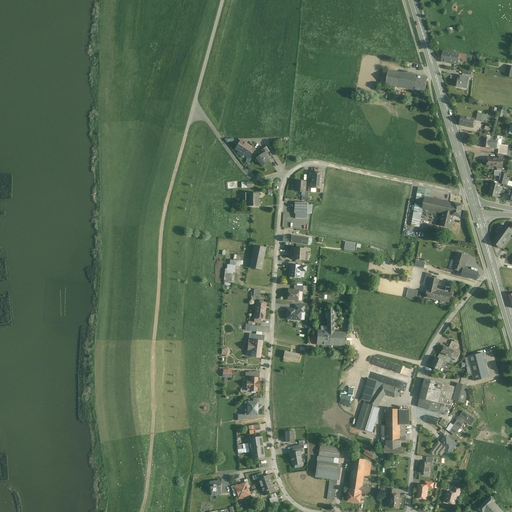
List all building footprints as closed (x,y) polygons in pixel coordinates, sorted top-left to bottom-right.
[(453,52),(443,51),(441,62),(458,65),(459,59),(459,53),(453,53),(453,52)] [(388,71),(383,70),(382,76),(380,85),(386,85),(388,71)] [(405,74),(388,71),(386,85),(402,88),(405,74)] [(417,76),(405,74),(402,88),(415,90),(417,76)] [(427,77),(417,76),(415,90),(425,92),(427,77)] [(469,78),(459,76),(457,87),(461,87),(461,86),(467,87),(466,88),(467,88),(469,78)] [(509,111),(499,108),(498,116),(502,117),(503,115),(508,116),(509,111)] [(474,119),(461,116),(459,125),(473,128),(474,119)] [(486,138),(483,137),(483,138),(482,147),(490,148),(496,149),(496,148),(497,139),(491,138),(486,138)] [(242,141),(240,142),(235,149),(242,154),(248,145),(242,141)] [(248,145),(242,154),(248,158),(251,155),(254,151),(253,148),(248,145)] [(499,145),(499,148),(498,154),(507,155),(508,146),(499,145)] [(263,153),(256,157),(259,162),(261,166),(269,161),(265,155),(264,152),(263,153)] [(503,157),(497,157),(497,159),(488,158),(487,165),(496,166),(496,168),(502,169),(503,157)] [(321,173),(312,172),(312,178),(311,188),(320,189),(321,184),(321,173)] [(305,182),(296,181),(295,191),(304,192),(305,192),(305,191),(305,182)] [(500,185),(492,183),(491,185),(491,186),(489,195),(497,198),(500,185)] [(426,189),(418,188),(414,209),(411,226),(419,227),(422,211),(423,210),(425,198),(426,189)] [(259,193),(247,193),(247,201),(247,202),(247,206),(259,206),(259,193)] [(429,199),(425,198),(423,210),(443,214),(451,215),(453,208),(454,203),(429,199)] [(463,205),(454,203),(453,208),(451,215),(453,216),(460,217),(463,205)] [(294,208),(294,213),(295,213),(295,218),(307,219),(307,214),(307,209),(294,208)] [(451,215),(443,214),(440,225),(450,227),(453,216),(451,215)] [(511,230),(505,225),(501,230),(493,242),(496,244),(501,248),(511,232),(511,230)] [(308,238),(297,236),(296,238),(296,243),(307,245),(308,238)] [(356,244),(346,243),(345,249),(355,251),(356,244)] [(266,248),(254,245),(249,268),(261,270),(266,248)] [(303,249),(292,248),(291,256),(296,257),(296,259),(307,260),(307,252),(303,252),(303,249)] [(469,256),(458,253),(455,261),(453,269),(452,269),(462,272),(462,270),(463,270),(465,262),(467,262),(469,256)] [(307,266),(289,264),(288,277),(300,278),(300,271),(307,272),(307,266)] [(227,265),(227,270),(232,270),(231,280),(232,281),(235,266),(227,265)] [(463,270),(462,270),(462,272),(460,277),(475,281),(477,274),(463,270)] [(439,280),(430,278),(429,283),(428,286),(426,297),(428,298),(440,300),(442,291),(437,290),(439,280)] [(232,286),(225,285),(224,292),(231,293),(232,286)] [(417,291),(407,289),(406,298),(416,300),(416,298),(417,291)] [(294,290),(288,290),(287,300),(298,301),(298,292),(298,291),(294,290)] [(451,294),(442,291),(440,300),(449,302),(451,294)] [(263,301),(259,301),(259,302),(256,302),(254,318),(261,319),(264,319),(266,303),(263,303),(263,301)] [(285,309),(285,319),(300,320),(301,311),(295,311),(295,309),(285,309)] [(327,331),(323,331),(322,345),(327,345),(344,346),(345,332),(334,332),(327,331)] [(251,357),(260,358),(262,341),(261,341),(254,340),(254,334),(249,334),(247,350),(252,351),(251,357)] [(458,344),(452,341),(449,348),(455,351),(458,344)] [(448,349),(443,346),(438,358),(445,362),(448,356),(446,354),(448,349)] [(455,351),(449,348),(448,349),(446,354),(448,356),(458,360),(461,353),(455,351)] [(299,354),(285,351),(283,358),(298,361),(299,354)] [(478,354),(468,357),(474,381),(489,377),(483,353),(478,354)] [(438,358),(435,357),(431,366),(440,370),(442,366),(443,366),(444,367),(446,362),(445,362),(438,358)] [(378,366),(380,360),(373,358),(371,364),(378,366)] [(409,377),(372,365),(370,371),(406,383),(409,377)] [(257,378),(251,378),(250,381),(247,381),(247,388),(251,388),(251,391),(251,393),(255,393),(255,391),(257,391),(257,388),(258,388),(258,384),(257,384),(257,378)] [(369,402),(382,384),(368,379),(362,400),(365,401),(365,400),(369,402)] [(456,387),(443,384),(437,382),(425,379),(420,398),(442,404),(452,407),(453,400),(456,387)] [(466,386),(457,383),(456,387),(453,400),(464,402),(467,391),(466,390),(467,387),(466,387),(466,386)] [(396,388),(382,384),(369,402),(370,403),(374,405),(376,407),(377,407),(385,395),(395,398),(396,388)] [(442,404),(420,398),(418,407),(439,413),(442,404)] [(356,428),(362,430),(370,403),(369,402),(365,400),(365,401),(356,428)] [(253,402),(248,402),(248,403),(248,414),(248,415),(257,415),(257,402),(253,402)] [(374,405),(370,403),(362,430),(372,433),(380,408),(377,408),(377,407),(376,407),(374,405)] [(400,409),(386,409),(386,440),(400,441),(400,425),(400,409)] [(409,409),(400,409),(400,425),(406,425),(409,425),(409,409)] [(450,431),(455,435),(459,430),(464,421),(469,415),(463,411),(453,426),(450,431)] [(469,415),(464,421),(466,423),(467,421),(471,424),(475,419),(469,415)] [(439,419),(430,416),(428,423),(436,426),(439,419)] [(450,431),(453,426),(443,418),(439,423),(450,431)] [(293,431),(285,432),(285,442),(294,442),(293,431)] [(444,451),(449,454),(456,444),(446,436),(439,445),(445,449),(444,450),(444,451)] [(261,437),(249,438),(250,444),(252,444),(252,448),(263,446),(261,437)] [(445,449),(439,445),(437,448),(435,446),(430,453),(433,455),(434,453),(437,455),(438,453),(441,455),(442,453),(444,451),(444,450),(445,449)] [(263,446),(252,448),(253,452),(251,453),(252,458),(264,456),(263,446)] [(344,450),(320,446),(315,478),(331,480),(328,499),(335,500),(337,481),(339,482),(344,450)] [(375,453),(367,448),(363,453),(372,459),(375,454),(375,453)] [(301,463),(299,452),(293,453),(291,453),(293,465),(301,463)] [(355,458),(354,458),(350,489),(362,490),(362,486),(364,476),(366,460),(361,459),(355,458)] [(426,463),(421,462),(420,471),(429,472),(430,463),(426,463)] [(258,479),(261,488),(272,484),(269,475),(263,477),(257,479),(258,479)] [(220,481),(210,482),(211,496),(222,495),(220,481)] [(245,483),(238,486),(236,486),(235,487),(234,487),(238,498),(240,498),(242,498),(244,496),(249,494),(247,488),(245,483)] [(272,484),(261,488),(263,496),(275,492),(272,484)] [(424,486),(418,485),(417,491),(418,491),(417,497),(418,497),(419,499),(421,499),(423,498),(426,498),(428,488),(428,486),(424,486)] [(453,493),(448,491),(446,499),(448,500),(448,502),(448,503),(452,504),(453,503),(454,504),(457,495),(460,495),(462,488),(458,487),(457,488),(454,487),(453,493)] [(362,490),(350,489),(348,501),(360,503),(362,492),(362,490)] [(394,495),(390,495),(390,508),(399,508),(400,495),(394,495)] [(491,496),(479,508),(482,511),(483,511),(484,511),(494,502),(495,501),(493,498),(491,496)] [(277,497),(269,499),(271,505),(278,503),(277,497)] [(503,511),(494,502),(484,511),(503,511)]
